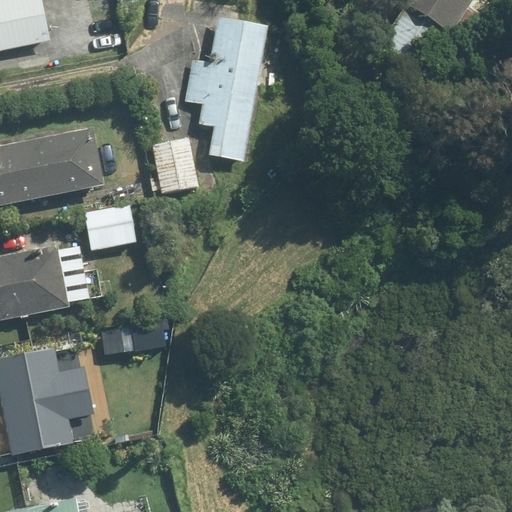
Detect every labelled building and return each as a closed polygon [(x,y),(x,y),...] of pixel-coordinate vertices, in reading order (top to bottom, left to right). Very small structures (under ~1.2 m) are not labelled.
[(0,0),(0,54),(47,45),(38,0),(0,0)] [(511,5),(511,0),(406,0),(378,40),(419,70),(443,37),(466,54),(486,26),(467,12),(476,0),(497,0),(510,9),(511,5)] [(244,166),(265,27),(215,20),(208,65),(190,63),(184,104),(200,107),(196,130),(211,132),(206,160),(244,166)] [(0,145),(0,208),(103,191),(92,130),(0,145)] [(188,142),(149,149),(158,196),(197,189),(188,142)] [(126,208),(80,217),(87,256),(134,248),(126,208)] [(75,246),(0,259),(0,324),(67,313),(66,307),(85,304),(75,246)] [(69,347),(0,361),(0,409),(10,460),(68,449),(62,415),(82,411),(69,347)] [(74,511),(73,503),(21,511),(74,511)]
